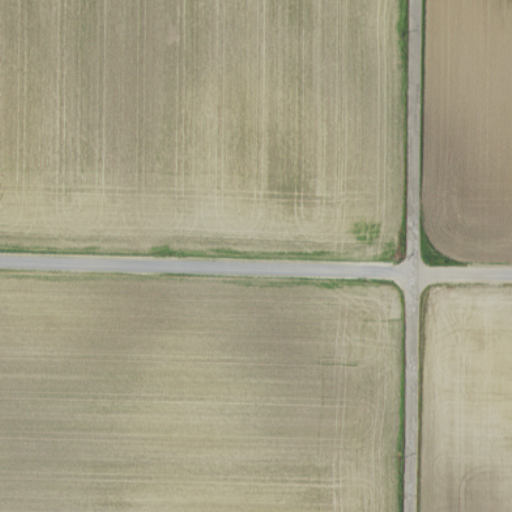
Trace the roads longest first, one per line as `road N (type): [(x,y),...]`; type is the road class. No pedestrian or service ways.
road 1 (residential): [(511,276),(0,261)]
road 2 (residential): [(405,511),(412,0)]
